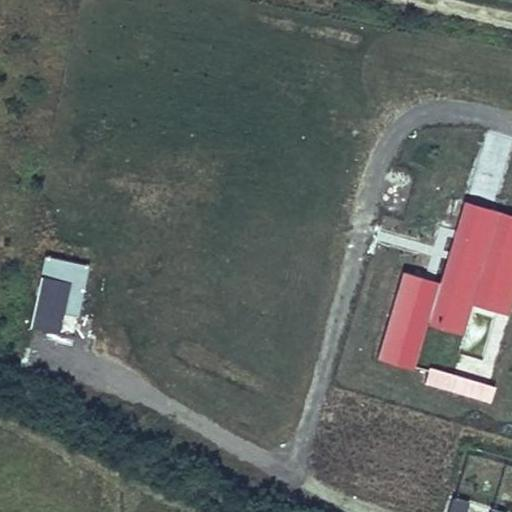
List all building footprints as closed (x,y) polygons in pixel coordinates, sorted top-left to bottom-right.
[(135,42),(132,63),(157,67),(161,46),(135,42)] [(441,281),(400,271),(377,361),(415,370),(426,327),(464,336),(472,305),(510,315),(511,308),(511,213),(462,201),(441,281)] [(30,327),(62,331),(69,278),(37,274),(30,327)] [(491,400),(494,382),(426,369),(423,388),(491,400)] [(465,511),(468,500),(452,496),(448,511),(465,511)]
